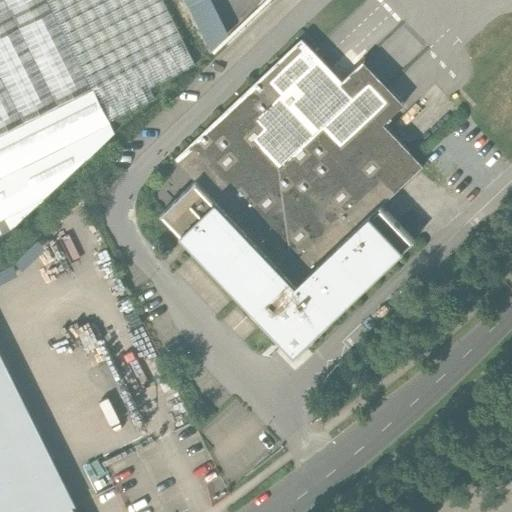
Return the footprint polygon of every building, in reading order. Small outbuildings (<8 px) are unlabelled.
[(0,0),(0,13),(26,0),(0,0)] [(0,235),(11,230),(114,133),(109,122),(51,0),(26,0),(0,13),(0,235)] [(51,0),(109,122),(153,100),(148,90),(194,66),(161,0),(51,0)] [(302,40),(175,160),(196,182),(296,287),(380,207),(423,166),(383,125),(403,105),(362,62),(342,82),(302,40)] [(196,182),(160,215),(294,356),(414,242),(380,207),(296,287),(196,182)] [(75,511),(0,360),(0,511),(75,511)]
